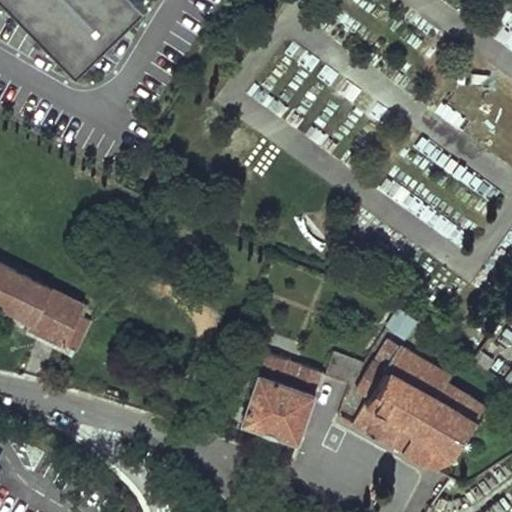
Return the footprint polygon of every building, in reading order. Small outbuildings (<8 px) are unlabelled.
[(10,0),(78,68),(147,0),(146,0),(10,0)] [(0,305),(76,341),(95,301),(0,257),(0,305)] [(419,321),(399,306),(385,326),(405,340),(419,321)] [(399,344),(387,337),(355,390),(368,397),(362,407),(353,422),(407,453),(431,467),(446,476),(455,461),(467,440),(479,421),(490,401),(449,378),(453,371),(401,341),(399,344)] [(360,358),(334,349),(327,372),(352,381),(360,358)] [(300,445),(324,373),(266,354),(242,425),(300,445)] [(235,377),(222,372),(211,400),(224,405),(235,377)]
